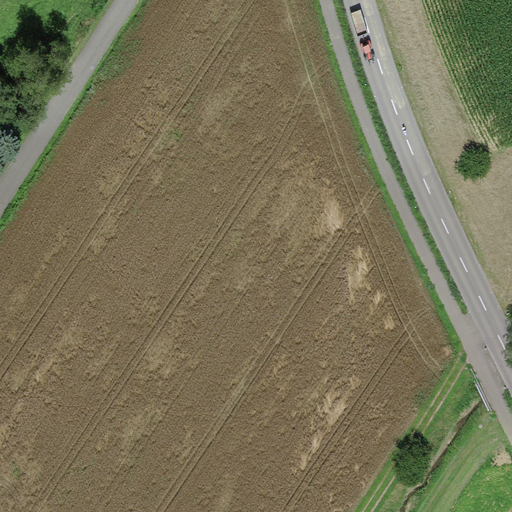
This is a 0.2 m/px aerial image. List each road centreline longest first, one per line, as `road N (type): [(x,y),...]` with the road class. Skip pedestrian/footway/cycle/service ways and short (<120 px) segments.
road 1 (track): [(322,0),(374,154),(511,439)]
road 2 (tertiary): [(511,359),(407,142),(358,0)]
road 3 (track): [(363,511),(489,314)]
road 4 (unclassified): [(0,196),(124,0)]
